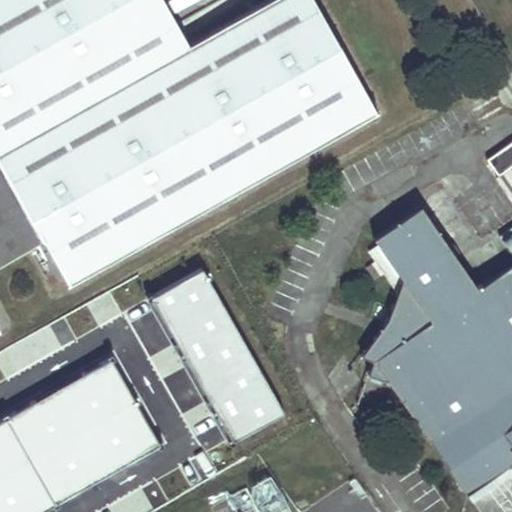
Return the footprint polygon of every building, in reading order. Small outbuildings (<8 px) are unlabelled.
[(176,0),(0,0),(0,334),(9,329),(0,312),(0,270),(56,240),(80,285),(389,117),(325,0),(288,0),(202,47),(176,0)] [(496,176),(511,166),(511,143),(486,159),(496,176)] [(384,382),(456,488),(511,449),(511,264),(471,291),(414,206),(363,241),(388,279),(374,333),(366,366),(363,377),(384,382)] [(284,410),(202,268),(149,298),(231,440),(284,410)] [(366,366),(374,333),(354,356),(366,366)] [(0,511),(33,511),(159,440),(110,355),(0,418),(0,511)]
